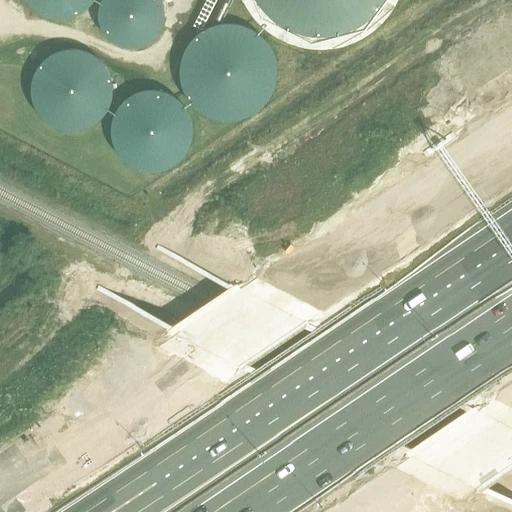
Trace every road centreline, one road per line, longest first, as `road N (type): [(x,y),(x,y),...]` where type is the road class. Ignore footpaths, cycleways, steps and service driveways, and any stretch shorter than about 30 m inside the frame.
road 1 (motorway): [(511,152),(284,303),(1,511)]
road 2 (motorway): [(511,246),(118,511)]
road 3 (motorway): [(240,511),(511,326)]
road 4 (motorway): [(363,511),(511,411)]
